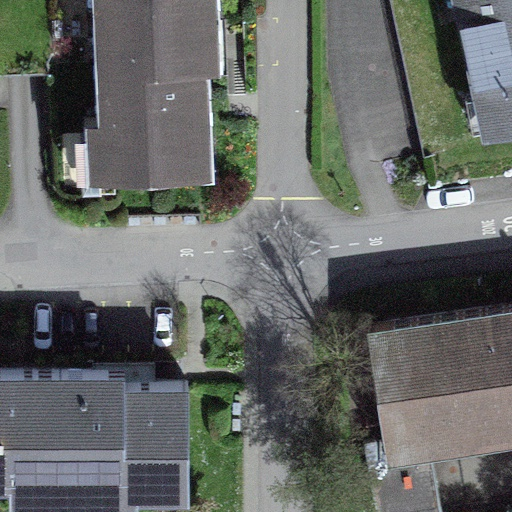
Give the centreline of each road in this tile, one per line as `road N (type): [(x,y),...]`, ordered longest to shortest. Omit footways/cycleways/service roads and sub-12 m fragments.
road 1 (residential): [(282,256),(0,253)]
road 2 (residential): [(282,256),(284,0)]
road 3 (residential): [(285,511),(282,256)]
road 4 (residential): [(511,229),(282,256)]
